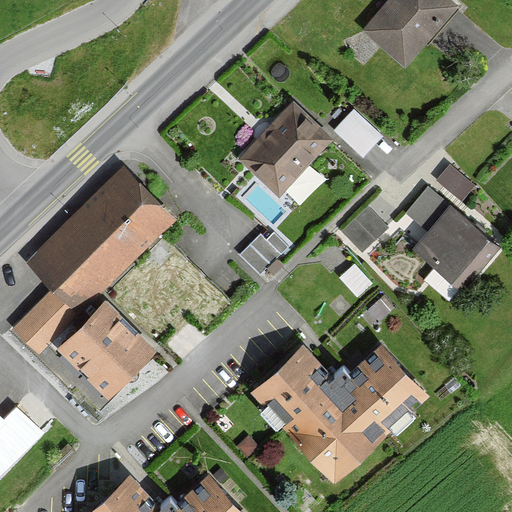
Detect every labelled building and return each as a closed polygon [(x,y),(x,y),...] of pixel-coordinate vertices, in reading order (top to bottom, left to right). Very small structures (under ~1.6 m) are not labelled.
[(385,0),(360,29),(404,68),(457,8),(447,0),(385,0)] [(333,141),(290,103),(237,162),(281,200),(333,141)] [(353,104),(334,127),(365,153),(384,129),(353,104)] [(458,200),(476,182),(451,158),(433,177),(458,200)] [(151,349),(99,296),(175,223),(123,169),(23,264),(50,293),(11,330),(38,358),(50,346),(100,398),(151,349)] [(405,215),(426,231),(410,253),(466,295),(504,246),(426,187),(405,215)] [(365,248),(391,223),(369,201),(343,226),(365,248)] [(272,223),(241,251),(260,271),(290,243),(272,223)] [(427,397),(377,346),(346,376),(338,367),(328,377),(295,343),(244,393),(331,482),(381,433),(386,437),(427,397)] [(4,421),(0,417),(0,475),(42,431),(17,408),(4,421)] [(238,511),(203,476),(173,506),(164,498),(154,508),(121,474),(82,511),(238,511)]
